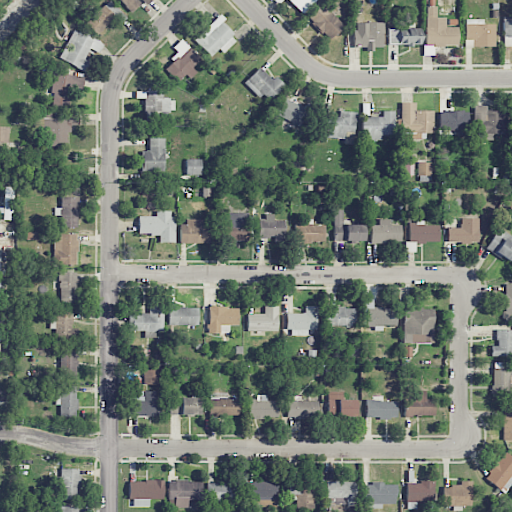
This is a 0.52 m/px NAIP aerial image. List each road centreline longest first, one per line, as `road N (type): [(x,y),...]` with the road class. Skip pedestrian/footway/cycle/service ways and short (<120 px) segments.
road 1 (residential): [(461,358),(460,449),(68,447),(0,435)]
road 2 (residential): [(461,358),(461,276),(111,274)]
road 3 (residential): [(115,82),(110,511)]
road 4 (residential): [(511,80),(329,78),(245,0)]
